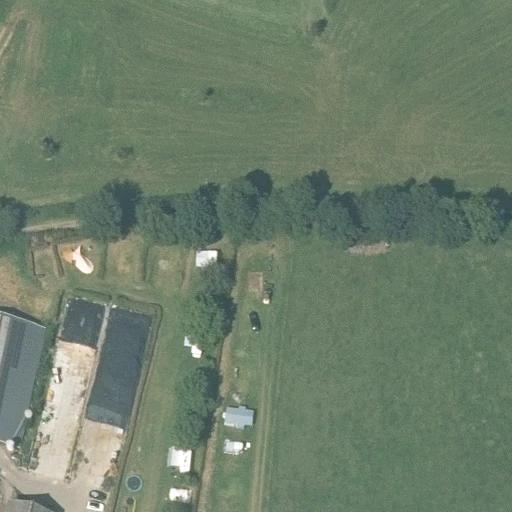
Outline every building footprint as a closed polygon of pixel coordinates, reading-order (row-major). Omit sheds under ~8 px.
[(119,268),(137,270),(139,250),(121,249),(119,268)] [(161,259),(156,273),(175,280),(180,265),(161,259)] [(252,277),(267,280),(269,267),(254,264),(252,277)] [(0,444),(17,448),(43,330),(0,320),(0,444)] [(228,469),(246,472),(248,452),(231,449),(228,469)] [(218,482),(216,500),(234,502),(237,484),(218,482)]
